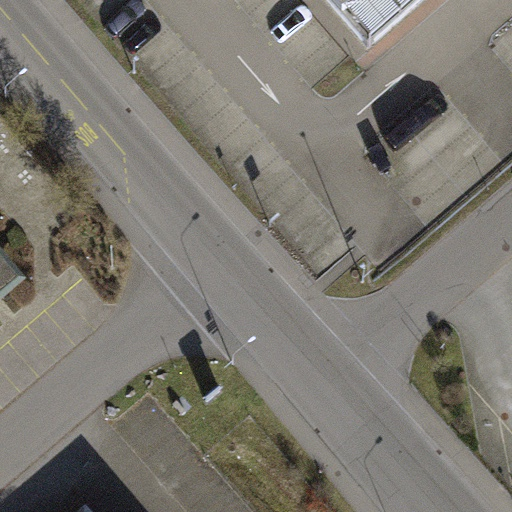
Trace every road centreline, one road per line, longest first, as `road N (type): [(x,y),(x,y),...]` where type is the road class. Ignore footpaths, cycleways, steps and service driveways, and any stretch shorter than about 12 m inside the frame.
road 1 (unclassified): [(0,473),(230,269)]
road 2 (unclassified): [(198,232),(0,2)]
road 3 (unclassified): [(328,381),(511,222)]
road 4 (unclassified): [(328,381),(441,511)]
road 5 (unclassified): [(230,269),(328,381)]
